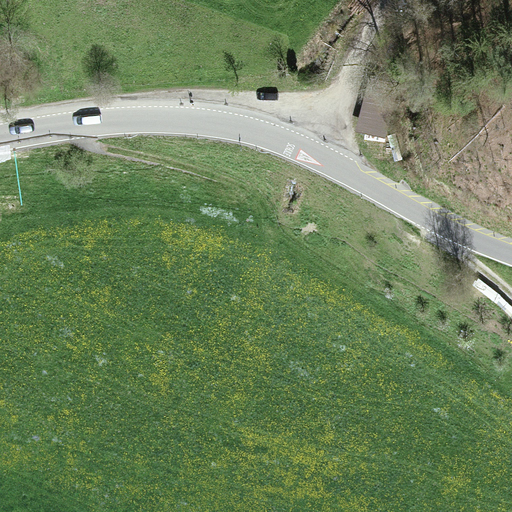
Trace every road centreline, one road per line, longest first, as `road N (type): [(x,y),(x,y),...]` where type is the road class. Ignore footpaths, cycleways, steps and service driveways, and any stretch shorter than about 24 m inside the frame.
road 1 (tertiary): [(8,135),(142,119),(250,130),(511,254)]
road 2 (track): [(60,127),(85,144),(200,170),(256,196)]
road 3 (track): [(303,149),(389,0)]
